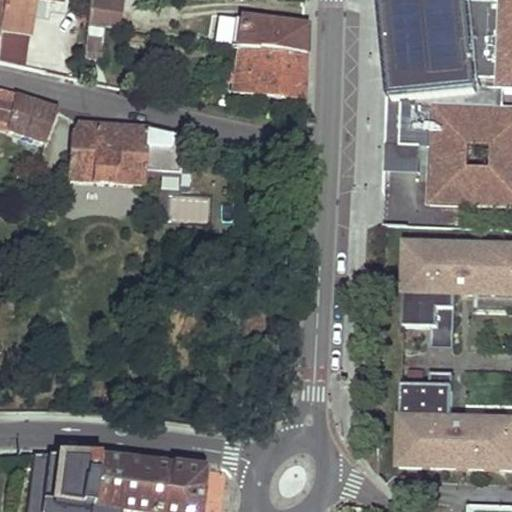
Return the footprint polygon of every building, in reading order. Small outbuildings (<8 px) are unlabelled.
[(4,0),(0,33),(0,34),(32,39),(37,2),(64,6),(64,0),(4,0)] [(120,1),(115,0),(90,0),(88,27),(105,29),(115,31),(120,1)] [(394,5),(473,8),(472,0),(385,0),(386,5),(391,63),(394,5)] [(429,209),(511,212),(511,114),(502,114),(488,113),(489,93),(503,93),(511,93),(511,0),(511,9),(473,8),(394,5),(391,63),(386,152),(420,153),(431,153),(429,209)] [(215,41),(231,43),(235,19),(219,16),(215,41)] [(259,51),(259,49),(306,56),(307,29),(243,21),(239,49),(259,51)] [(105,29),(88,27),(85,61),(101,63),(105,29)] [(239,49),(235,91),(306,101),(307,72),(308,56),(306,56),(259,49),(259,51),(239,49)] [(0,130),(9,133),(45,146),(58,113),(17,98),(0,93),(0,130)] [(511,93),(503,93),(489,93),(488,113),(502,114),(503,99),(511,99),(511,93)] [(181,165),(193,166),(194,142),(150,132),(76,126),(71,136),(68,182),(145,187),(146,170),(180,172),(181,165)] [(386,152),(385,176),(419,178),(420,153),(386,152)] [(432,352),(456,352),(457,296),(471,296),(470,298),(511,299),(511,250),(408,248),(405,330),(433,331),(432,352)] [(295,312),(268,312),(246,310),(244,353),(266,354),(267,340),(293,342),(295,312)] [(401,470),(511,473),(511,424),(467,424),(467,426),(453,426),(455,377),(432,376),(432,390),(403,389),(401,470)] [(195,398),(193,430),(210,432),(213,398),(195,398)] [(156,463),(102,458),(93,509),(111,511),(205,511),(211,472),(206,472),(155,465),(156,463)]
